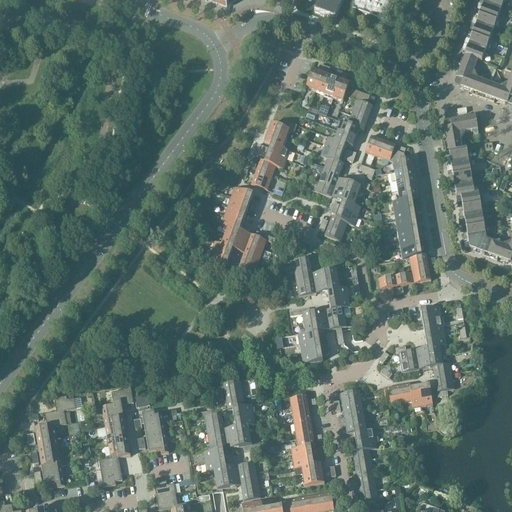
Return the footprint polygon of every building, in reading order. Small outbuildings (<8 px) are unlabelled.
[(339,0),(319,0),(314,15),(335,22),(343,1),(339,0)] [(353,0),(350,10),(388,24),(396,0),(353,0)] [(501,12),(504,2),(499,0),(485,0),(484,0),(480,0),(479,4),(501,12)] [(497,22),(501,12),(479,4),(477,9),(482,11),(480,16),(497,22)] [(493,32),(497,22),(480,16),(478,21),(474,19),(472,24),(493,32)] [(490,42),(493,32),(472,24),(470,30),(474,31),(472,36),(490,42)] [(486,52),(490,42),(472,36),(471,41),(466,39),(464,45),(486,52)] [(482,63),(486,52),(464,45),(463,50),(467,51),(465,56),(478,61),(478,62),(482,63)] [(465,56),(463,55),(458,67),(461,68),(457,78),(458,80),(456,81),(454,85),(455,87),(460,89),(462,88),(462,90),(473,94),(472,96),(483,100),(489,84),(478,80),(474,72),(478,62),(478,61),(465,56)] [(322,75),(313,71),(306,90),(315,93),(322,75)] [(511,73),(508,85),(500,88),(489,84),(483,100),(494,104),(495,102),(505,106),(507,105),(508,107),(511,107),(511,73)] [(315,93),(324,97),(331,78),(322,75),(315,93)] [(324,97),(333,100),(340,81),(331,78),(324,97)] [(343,104),(345,99),(348,90),(350,85),(340,81),(333,100),(343,104)] [(356,103),(351,118),(367,124),(373,109),(367,106),(370,98),(348,90),(345,99),(356,103)] [(478,132),(475,116),(463,118),(463,120),(453,122),(451,124),(450,123),(445,123),(444,125),(444,130),(446,131),(445,133),(447,144),(444,144),(446,156),(449,155),(463,153),(461,141),(466,134),(478,132)] [(351,118),(348,126),(348,127),(360,131),(359,132),(364,133),(367,124),(351,118)] [(285,123),(282,129),(282,130),(290,132),(290,133),(294,134),(297,127),(285,123)] [(341,124),(337,133),(356,140),(359,132),(360,131),(348,127),(348,126),(341,124)] [(282,129),(271,125),(268,135),(286,142),(290,133),(290,132),(282,130),(282,129)] [(337,133),(334,142),(346,147),(353,150),(356,140),(337,133)] [(264,144),(271,147),(271,146),(283,151),(283,150),(286,142),(268,135),(264,144)] [(365,155),(375,158),(381,142),(371,138),(365,155)] [(328,139),(324,149),(343,156),(346,147),(334,142),(328,139)] [(375,158),(389,163),(394,152),(395,147),(381,142),(375,158)] [(254,156),(259,158),(264,159),(267,150),(258,146),(254,156)] [(271,147),(268,155),(287,162),(290,153),(283,150),(283,151),(271,146),(271,147)] [(321,158),(327,161),(327,160),(339,165),(343,156),(324,149),(321,158)] [(389,163),(393,165),(406,163),(405,162),(404,156),(399,154),(394,152),(389,163)] [(446,167),(469,163),(467,152),(463,153),(449,155),(450,160),(445,161),(446,167)] [(287,162),(268,155),(265,164),(276,169),(283,172),(287,162)] [(327,161),(324,170),(340,176),(344,166),(339,165),(327,160),(327,161)] [(393,165),(394,174),(414,171),(413,161),(405,162),(406,163),(393,165)] [(276,169),(260,162),(257,172),(273,178),(276,169)] [(452,171),(453,177),(470,174),(469,163),(446,167),(447,172),(452,171)] [(324,170),(319,184),(335,190),(340,176),(324,170)] [(394,174),(396,184),(416,180),(414,171),(394,174)] [(273,178),(257,172),(251,187),(268,193),(273,178)] [(449,182),(450,188),(472,184),(470,174),(453,177),(453,182),(449,182)] [(396,184),(398,193),(417,190),(416,180),(396,184)] [(343,182),(339,192),(358,199),(361,189),(359,188),(354,187),(349,185),(343,182)] [(335,190),(319,184),(315,194),(332,200),(335,190)] [(474,195),(472,184),(450,188),(451,193),(455,193),(456,198),(474,195)] [(231,199),(250,206),(253,197),(235,190),(231,199)] [(398,193),(399,203),(412,200),(412,201),(419,200),(417,190),(398,193)] [(336,201),(342,204),(342,203),(354,208),(355,207),(358,199),(339,192),(336,201)] [(474,195),(456,198),(457,204),(462,203),(462,208),(480,205),(478,194),(474,195)] [(250,206),(231,199),(228,208),(247,215),(250,206)] [(392,204),(394,214),(414,210),(412,201),(412,200),(399,203),(392,204)] [(342,204),(339,212),(358,219),(361,210),(355,207),(354,208),(342,203),(342,204)] [(459,214),(460,219),(482,216),(480,205),(462,208),(463,213),(459,214)] [(224,217),(243,224),(247,215),(228,208),(224,217)] [(394,214),(396,223),(415,220),(414,210),(394,214)] [(339,212),(336,221),(348,226),(354,229),(358,219),(339,212)] [(465,224),(466,229),(484,227),(482,216),(460,219),(461,225),(465,224)] [(243,224),(224,217),(221,227),(228,229),(240,233),(243,224)] [(331,219),(328,229),(345,235),(348,226),(336,221),(331,219)] [(396,223),(397,233),(417,229),(415,220),(396,223)] [(463,235),(464,241),(486,237),(484,227),(466,229),(467,234),(463,235)] [(225,238),(243,245),(247,235),(240,233),(228,229),(225,238)] [(345,235),(328,229),(325,238),(341,244),(345,235)] [(397,233),(399,242),(419,239),(417,229),(397,233)] [(251,237),(247,246),(264,252),(267,243),(264,242),(260,240),(255,238),(251,237)] [(477,255),(486,258),(492,243),(486,241),(486,237),(464,241),(465,248),(478,253),(477,255)] [(233,251),(233,252),(240,254),(243,245),(225,238),(221,246),(221,247),(233,251)] [(399,242),(400,252),(420,248),(419,239),(399,242)] [(492,243),(486,258),(497,262),(498,260),(508,264),(510,263),(511,265),(511,240),(511,243),(503,247),(492,243)] [(230,260),(233,252),(233,251),(221,247),(221,246),(215,244),(211,253),(230,260)] [(247,246),(242,261),(258,267),(264,252),(247,246)] [(402,262),(409,260),(422,258),(420,248),(400,252),(402,262)] [(219,267),(224,269),(226,270),(230,260),(211,253),(208,263),(210,263),(214,265),(219,267)] [(409,260),(411,270),(428,267),(426,257),(422,258),(409,260)] [(258,267),(242,261),(238,270),(255,276),(258,267)] [(293,264),(295,273),(312,270),(310,261),(305,261),(300,262),(296,263),(293,264)] [(411,270),(412,275),(414,286),(431,283),(428,267),(411,270)] [(295,273),(297,289),(315,286),(312,270),(295,273)] [(317,275),(319,285),(338,282),(337,272),(317,275)] [(412,275),(395,278),(397,288),(414,286),(412,275)] [(397,288),(395,278),(378,281),(380,291),(397,288)] [(320,295),(327,294),(327,293),(340,291),(338,282),(319,285),(320,295)] [(315,286),(297,289),(299,299),(316,296),(315,286)] [(327,294),(329,303),(349,299),(347,289),(340,291),(327,293),(327,294)] [(329,303),(331,312),(343,310),(343,311),(350,309),(349,299),(329,303)] [(421,312),(422,322),(442,319),(440,309),(421,312)] [(326,313),(328,323),(345,320),(343,311),(343,310),(331,312),(326,313)] [(302,317),(304,327),(323,323),(322,313),(317,314),(310,315),(305,316),(302,317)] [(422,322),(424,332),(444,329),(442,319),(422,322)] [(345,320),(328,323),(329,333),(336,331),(341,331),(347,330),(345,320)] [(304,327),(305,336),(318,334),(325,333),(323,323),(304,327)] [(424,332),(425,341),(445,338),(444,329),(424,332)] [(298,337),(300,347),(320,343),(318,334),(305,336),(298,337)] [(425,341),(427,350),(427,351),(440,349),(446,348),(447,348),(445,338),(425,341)] [(300,347),(301,356),(321,353),(320,343),(300,347)] [(420,351),(422,361),(441,358),(447,357),(446,348),(440,349),(427,351),(427,350),(420,351)] [(398,355),(400,365),(418,362),(416,352),(406,354),(401,355),(398,355)] [(321,353),(301,356),(303,366),(323,363),(321,353)] [(441,358),(422,361),(423,371),(433,370),(433,369),(443,367),(441,358)] [(418,362),(400,365),(402,375),(419,372),(418,362)] [(433,369),(433,370),(434,379),(452,376),(450,366),(443,367),(433,369)] [(452,376),(434,379),(437,395),(442,394),(447,393),(454,392),(452,376)] [(223,387),(226,403),(243,400),(241,384),(223,387)] [(403,405),(412,404),(410,391),(411,391),(410,386),(400,388),(403,405)] [(112,394),(113,404),(121,403),(121,407),(122,407),(134,405),(130,388),(123,389),(123,392),(112,394)] [(387,408),(403,405),(400,388),(384,391),(387,408)] [(430,388),(420,389),(423,409),(433,407),(430,388)] [(412,404),(413,411),(423,409),(420,389),(411,391),(410,391),(412,404)] [(360,395),(340,398),(342,408),(362,405),(360,395)] [(54,401),(56,414),(57,414),(57,417),(65,416),(64,413),(76,411),(74,401),(67,402),(67,398),(54,401)] [(290,401),(291,411),(309,408),(307,398),(290,401)] [(228,412),(233,412),(233,411),(245,409),(245,408),(243,400),(226,403),(228,412)] [(102,409),(104,419),(111,418),(112,422),(124,420),(122,407),(121,407),(121,403),(113,404),(114,407),(102,409)] [(342,408),(344,417),(363,414),(362,405),(342,408)] [(233,412),(234,421),(254,417),(252,407),(245,408),(245,409),(233,411),(233,412)] [(291,411),(294,426),(311,423),(309,408),(291,411)] [(45,416),(47,429),(48,432),(55,431),(55,428),(67,426),(65,416),(57,417),(57,414),(56,414),(45,416)] [(142,416),(144,426),(156,424),(156,427),(164,426),(162,416),(155,417),(155,414),(142,416)] [(344,417),(345,427),(365,423),(363,414),(344,417)] [(206,429),(224,426),(222,416),(212,418),(207,419),(204,419),(206,429)] [(234,421),(236,430),(248,428),(256,427),(254,417),(234,421)] [(104,419),(105,429),(113,428),(113,431),(125,429),(124,420),(112,422),(111,418),(104,419)] [(294,426),(297,441),(314,438),(311,423),(294,426)] [(347,437),(354,436),(354,435),(367,433),(366,432),(365,423),(345,427),(347,437)] [(144,426),(145,435),(157,433),(158,437),(166,436),(164,426),(156,427),(156,424),(144,426)] [(209,444),(226,441),(224,426),(206,429),(209,444)] [(105,429),(107,438),(114,437),(115,441),(127,439),(125,429),(113,431),(113,428),(105,429)] [(229,431),(230,441),(250,437),(248,428),(236,430),(229,431)] [(35,431),(37,441),(49,438),(49,442),(57,440),(55,431),(48,432),(47,429),(35,431)] [(354,436),(356,444),(375,441),(374,431),(366,432),(367,433),(354,435),(354,436)] [(145,435),(147,445),(159,443),(160,446),(167,445),(166,436),(158,437),(157,433),(145,435)] [(107,438),(109,448),(116,447),(117,450),(129,448),(127,439),(115,441),(114,437),(107,438)] [(250,437),(230,441),(233,455),(238,454),(237,450),(243,449),(249,448),(252,447),(250,437)] [(37,441),(38,450),(50,448),(51,451),(58,450),(57,440),(49,442),(49,438),(37,441)] [(297,441),(298,450),(298,451),(311,449),(316,448),(314,438),(297,441)] [(223,452),(228,451),(226,441),(209,444),(210,453),(211,454),(223,452)] [(356,444),(357,454),(370,452),(377,451),(375,441),(356,444)] [(159,443),(147,445),(149,455),(161,453),(161,456),(169,455),(167,445),(160,446),(159,443)] [(110,457),(118,456),(118,460),(119,460),(130,458),(129,448),(117,450),(116,447),(109,448),(110,457)] [(38,450),(40,459),(52,457),(53,461),(60,459),(58,450),(51,451),(50,448),(38,450)] [(291,451),(293,461),(312,458),(311,449),(298,451),(298,450),(291,451)] [(225,461),(223,452),(211,454),(210,453),(203,455),(205,465),(225,461)] [(352,455),(354,465),(371,462),(370,452),(357,454),(352,455)] [(99,462),(101,472),(108,471),(109,475),(121,472),(119,460),(118,460),(118,456),(110,457),(111,460),(99,462)] [(40,459),(42,469),(54,467),(54,470),(62,469),(60,459),(53,461),(52,457),(40,459)] [(294,471),(301,470),(314,467),(312,458),(293,461),(294,471)] [(226,471),(226,470),(225,461),(205,465),(207,475),(214,473),(226,471)] [(374,477),(371,462),(354,465),(357,480),(374,477)] [(237,468),(239,478),(256,475),(255,465),(237,468)] [(301,470),(303,479),(323,476),(321,466),(314,467),(301,470)] [(42,469),(43,478),(55,476),(56,480),(63,478),(62,469),(54,470),(54,467),(42,469)] [(214,473),(215,482),(235,479),(233,469),(226,470),(226,471),(214,473)] [(108,471),(101,472),(103,489),(116,487),(115,484),(122,482),(121,472),(109,475),(108,471)] [(239,478),(242,494),(259,491),(256,475),(239,478)] [(55,476),(43,478),(45,488),(57,486),(57,490),(65,489),(63,478),(56,480),(55,476)] [(323,476),(303,479),(305,489),(324,486),(323,476)] [(377,493),(374,477),(357,480),(359,496),(377,493)] [(217,492),(223,491),(237,489),(235,479),(215,482),(217,492)] [(154,486),(157,503),(164,501),(164,498),(176,496),(174,486),(167,487),(166,483),(154,486)] [(259,491),(242,494),(243,503),(261,501),(259,491)] [(377,493),(359,496),(361,505),(378,503),(377,493)] [(331,495),(321,497),(323,511),(333,511),(332,502),(337,501),(336,496),(331,497),(331,495)] [(163,511),(170,511),(178,511),(178,508),(176,496),(164,498),(164,501),(157,503),(158,511),(163,511)] [(323,511),(321,497),(306,499),(307,511),(323,511)] [(307,511),(306,499),(290,502),(292,511),(307,511)] [(280,504),(281,508),(282,508),(282,511),(292,511),(290,502),(280,504)]
